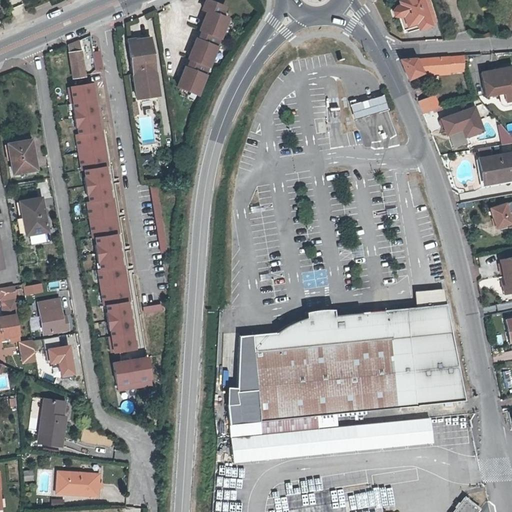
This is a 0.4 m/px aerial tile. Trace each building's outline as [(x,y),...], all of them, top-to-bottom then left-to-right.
[(224,5),(211,0),(205,0),(203,8),(208,10),(200,29),(202,29),(199,38),(197,38),(189,57),(191,58),(187,67),(185,66),(178,85),(198,93),(206,74),(205,74),(208,65),(210,65),(217,46),(216,45),(220,36),(221,37),(228,17),(220,14),(224,5)] [(394,20),(399,21),(404,20),(409,37),(430,30),(429,29),(420,0),(419,0),(399,7),(400,10),(394,12),(393,15),(394,20)] [(420,0),(429,29),(437,27),(428,0),(420,0)] [(409,37),(404,20),(399,21),(404,39),(409,37)] [(135,90),(157,87),(150,37),(135,39),(135,37),(128,37),(135,90)] [(68,44),(74,78),(86,74),(80,39),(68,44)] [(102,67),(99,50),(94,51),(96,68),(102,67)] [(462,55),(426,58),(421,58),(415,58),(400,60),(402,65),(408,80),(421,73),(427,73),(448,71),(449,71),(463,70),(462,55)] [(480,73),(484,96),(503,92),(504,101),(511,99),(511,68),(511,66),(480,73)] [(92,81),(72,85),(75,108),(74,108),(77,124),(79,124),(80,132),(78,132),(84,168),(86,168),(87,175),(86,176),(88,192),(89,192),(90,199),(88,200),(94,236),(96,235),(97,243),(96,243),(99,260),(100,260),(101,267),(99,267),(105,303),(107,303),(108,310),(107,310),(110,327),(111,327),(114,350),(134,347),(127,300),(129,300),(123,264),(121,264),(117,232),(119,232),(113,196),(111,196),(106,165),(108,164),(102,129),(100,129),(92,81)] [(157,87),(135,90),(136,98),(158,94),(157,87)] [(384,95),(351,105),(356,119),(388,109),(384,95)] [(435,109),(439,108),(434,96),(418,103),(422,114),(435,109)] [(473,107),(440,119),(446,134),(462,129),(464,136),(482,130),(473,107)] [(511,142),(511,136),(501,123),(498,127),(504,144),(511,142)] [(13,171),(37,167),(33,139),(9,143),(13,171)] [(511,156),(493,159),(491,147),(480,148),(481,160),(480,161),(484,184),(511,180),(511,156)] [(157,182),(151,182),(162,250),(168,250),(157,182)] [(48,231),(42,197),(21,200),(26,235),(48,231)] [(510,224),(504,205),(490,209),(495,228),(510,224)] [(508,287),(509,293),(510,293),(511,292),(511,256),(499,259),(505,285),(505,286),(508,285),(508,287)] [(325,272),(304,272),(304,287),(326,287),(325,272)] [(0,288),(1,298),(15,296),(14,285),(0,287),(0,288)] [(232,436),(338,427),(337,414),(465,399),(443,289),(415,292),(417,305),(335,313),(334,308),(319,309),(312,310),(305,312),(305,316),(297,321),(282,328),(276,332),(240,335),(239,389),(240,403),(228,404),(232,436)] [(15,296),(1,298),(4,314),(15,312),(18,311),(15,296)] [(64,329),(63,317),(60,298),(39,301),(44,333),(64,329)] [(163,309),(162,303),(145,306),(145,312),(163,309)] [(0,338),(3,338),(2,335),(10,334),(11,338),(19,337),(15,312),(4,314),(0,314),(0,338)] [(22,353),(35,351),(34,345),(33,337),(20,339),(22,353)] [(35,351),(22,353),(23,359),(36,357),(35,351)] [(148,355),(114,361),(116,376),(124,375),(125,381),(144,378),(143,372),(151,371),(148,355)] [(239,389),(229,388),(228,404),(240,403),(239,389)] [(62,435),(65,422),(60,421),(64,400),(45,397),(39,431),(62,435)] [(62,435),(39,431),(38,440),(60,444),(62,435)] [(82,432),(81,443),(112,445),(113,435),(82,432)] [(58,469),(57,491),(97,493),(99,473),(58,469)] [(479,511),(481,510),(482,509),(466,497),(455,511),(479,511)] [(347,511),(346,500),(271,511),(347,511)]
